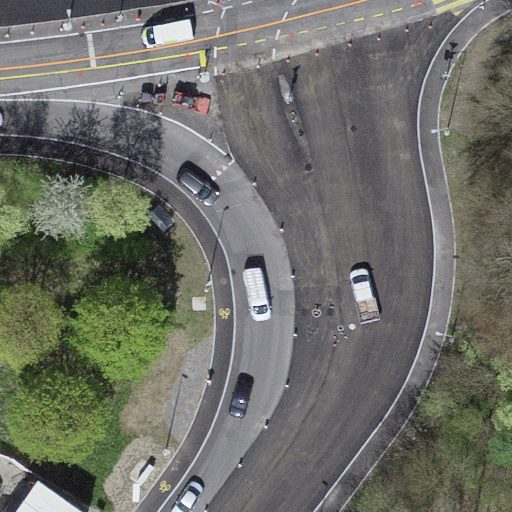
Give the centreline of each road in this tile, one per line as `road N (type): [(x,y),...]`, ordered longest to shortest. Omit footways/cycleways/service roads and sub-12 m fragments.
road 1 (secondary): [(0,119),(109,123),(159,140),(212,171),(254,222),(278,307),(263,423),(243,484)]
road 2 (secondary): [(292,511),(349,437),(388,364),(404,303),(407,243),(387,103),(369,49),(341,4)]
road 3 (secondary): [(285,19),(283,65),(319,220),(325,295),(301,391),(243,484)]
road 4 (secondary): [(0,65),(285,19)]
